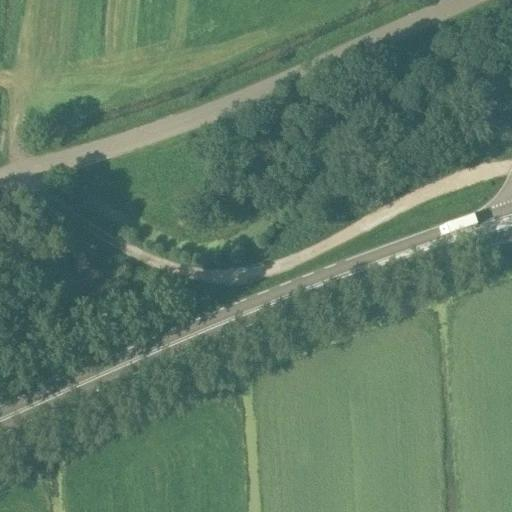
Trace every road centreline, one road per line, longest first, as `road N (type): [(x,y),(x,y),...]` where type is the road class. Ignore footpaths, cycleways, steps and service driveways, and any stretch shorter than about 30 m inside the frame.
road 1 (primary): [(511,222),(281,299),(0,420)]
road 2 (unclassified): [(0,178),(263,92),(464,0)]
